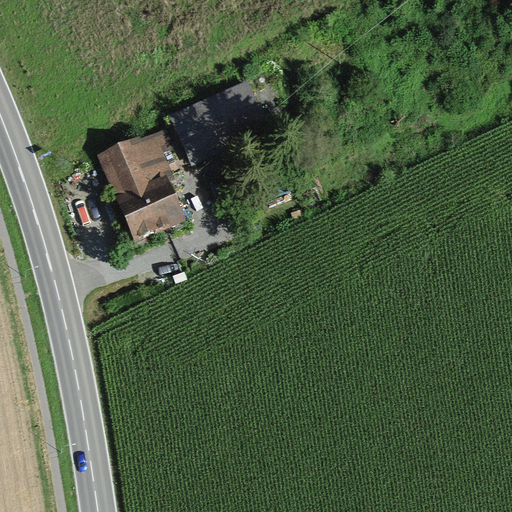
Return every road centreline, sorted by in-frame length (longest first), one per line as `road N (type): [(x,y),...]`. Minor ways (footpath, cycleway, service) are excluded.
road 1 (primary): [(98,511),(57,286),(0,114)]
road 2 (track): [(56,511),(0,242)]
